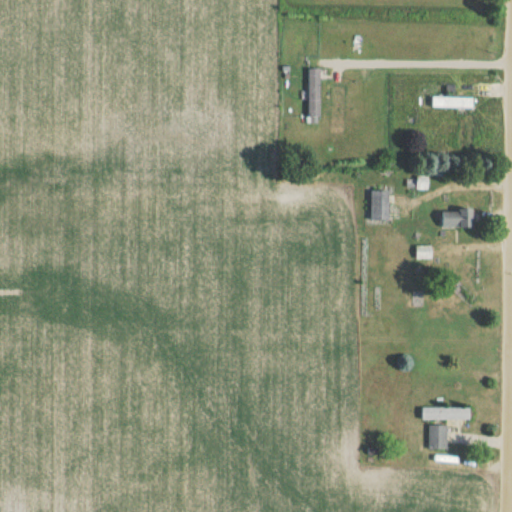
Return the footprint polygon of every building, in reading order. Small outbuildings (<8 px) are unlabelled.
[(468,103),(429,102),(428,111),(467,111),(468,103)] [(385,196),(366,196),(366,226),(385,226),(385,196)] [(436,232),(468,232),(468,215),(436,215),(436,232)] [(418,423),(465,423),(465,410),(418,410),(418,423)] [(425,429),(425,452),(443,452),(443,429),(425,429)]
